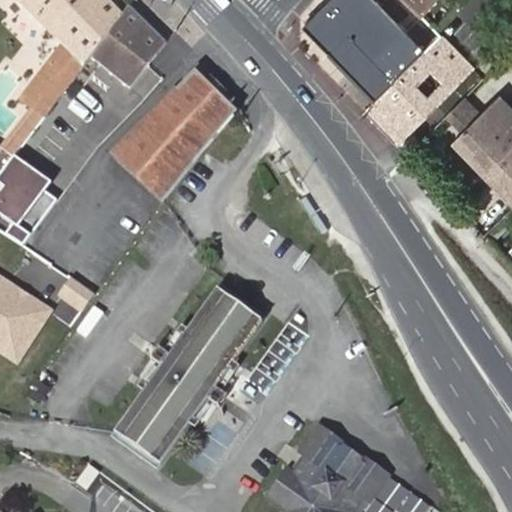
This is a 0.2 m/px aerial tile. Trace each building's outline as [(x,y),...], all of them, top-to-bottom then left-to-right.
[(124,17),(107,0),(19,0),(63,47),(22,101),(47,120),(53,112),(78,78),(93,59),(124,17)] [(336,0),(307,29),(376,102),(424,55),(371,0),(336,0)] [(406,0),(417,12),(427,0),(406,0)] [(427,0),(417,12),(423,17),(438,0),(427,0)] [(168,42),(132,7),(124,17),(93,59),(130,88),(132,90),(168,42)] [(474,67),(444,36),(443,38),(424,55),(376,102),(366,113),(397,144),(437,105),(416,84),(430,69),(451,90),(474,67)] [(166,204),(239,114),(198,72),(116,155),(166,204)] [(454,143),(511,202),(511,108),(501,97),(454,143)] [(0,180),(0,232),(24,249),(58,203),(43,192),(50,183),(17,158),(0,180)] [(308,197),(301,201),(323,235),(329,231),(308,197)] [(54,313),(0,279),(0,356),(19,368),(54,313)] [(114,441),(150,467),(252,325),(216,299),(114,441)] [(275,511),(353,511),(359,504),(366,507),(385,481),(357,462),(355,464),(340,452),(342,451),(312,432),(294,459),(300,464),(288,480),(281,477),(263,504),(275,511)]
